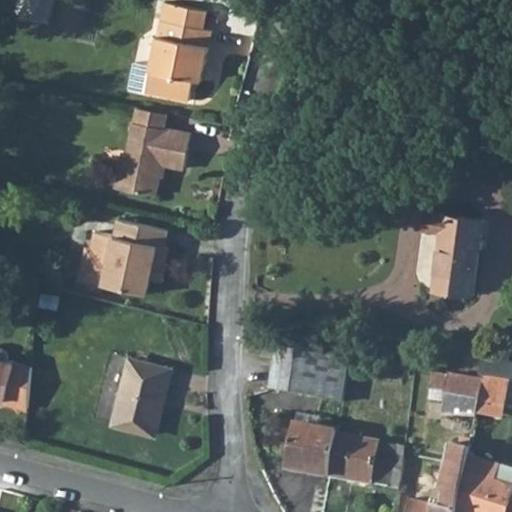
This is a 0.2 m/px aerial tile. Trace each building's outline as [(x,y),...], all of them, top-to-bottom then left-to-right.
[(153,65),(148,91),(192,100),(196,78),(199,62),(208,64),(215,30),(163,19),(153,65)] [(153,65),(136,62),(131,88),(148,91),(153,65)] [(204,79),(208,64),(199,62),(196,78),(204,79)] [(491,117),(507,119),(510,98),(494,95),(491,117)] [(171,128),(174,113),(139,106),(136,120),(171,128)] [(194,132),(171,128),(136,120),(130,151),(126,150),(118,186),(157,194),(164,163),(186,168),(194,132)] [(450,232),(452,215),(444,214),(428,212),(425,229),(442,231),(450,232)] [(434,288),(474,294),(484,219),(452,215),(450,232),(442,231),(434,288)] [(162,246),(168,247),(172,229),(123,218),(119,235),(100,231),(96,248),(90,252),(85,273),(89,279),(108,283),(151,293),(162,246)] [(0,357),(9,360),(8,352),(1,347),(0,347),(0,357)] [(351,358),(279,347),(272,389),(345,400),(350,368),(351,358)] [(0,400),(5,401),(15,362),(9,360),(0,357),(0,400)] [(115,423),(156,433),(172,368),(131,358),(115,423)] [(367,361),(351,358),(350,368),(365,370),(367,361)] [(506,367),(483,363),(482,375),(485,376),(504,379),(506,367)] [(447,390),(449,373),(435,371),(432,389),(447,390)] [(443,415),(477,416),(478,413),(480,401),(485,379),(449,373),(447,390),(445,400),(443,415)] [(485,379),(480,401),(496,404),(506,406),(510,383),(503,382),(504,379),(485,376),(485,379)] [(431,398),(445,400),(447,390),(432,389),(431,398)] [(494,416),(496,404),(480,401),(478,413),(494,416)] [(299,413),(297,423),(320,428),(322,417),(299,413)] [(297,423),(289,468),(331,476),(339,434),(339,431),(320,428),(297,423)] [(406,445),(339,434),(331,476),(401,489),(406,445)] [(457,511),(469,455),(473,437),(464,435),(462,445),(453,442),(444,487),(449,489),(445,506),(432,503),(430,511),(457,511)] [(501,466),(469,455),(457,511),(508,511),(511,502),(511,484),(496,480),(501,466)] [(430,511),(432,503),(411,498),(408,511),(430,511)]
